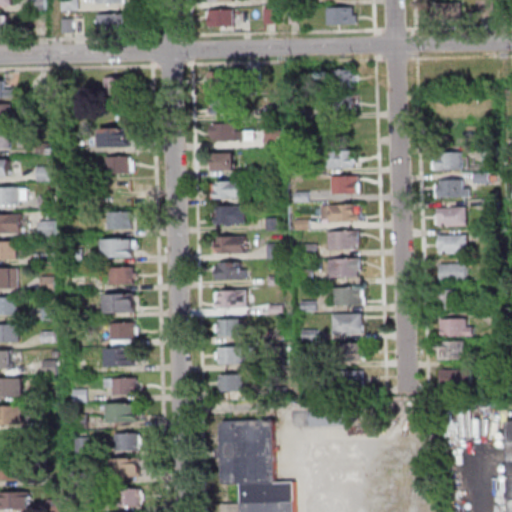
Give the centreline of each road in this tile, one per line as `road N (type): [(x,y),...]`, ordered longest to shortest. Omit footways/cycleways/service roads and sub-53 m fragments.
road 1 (residential): [(184,511),(169,0)]
road 2 (residential): [(511,42),(0,55)]
road 3 (residential): [(408,393),(392,0)]
